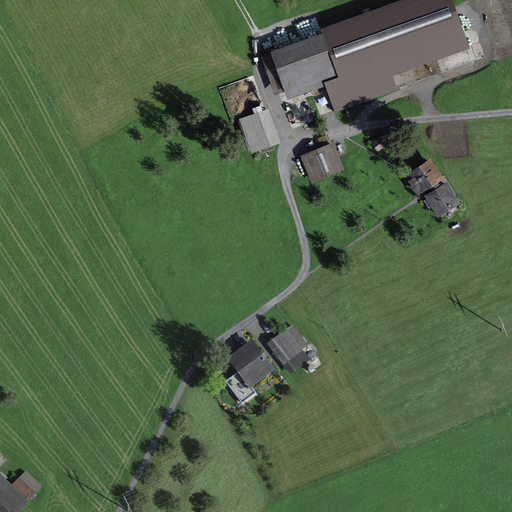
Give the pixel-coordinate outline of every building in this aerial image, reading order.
[(323,30),(270,49),(274,61),(264,65),(275,93),(285,90),(287,98),(325,83),(335,111),(398,89),(392,74),(471,46),(454,0),(392,0),(321,26),(323,30)] [(269,107),(239,118),(251,151),(281,141),(269,107)] [(382,135),(372,142),(378,150),(388,143),(382,135)] [(300,155),(312,182),(345,169),(333,141),(300,155)] [(431,155),(408,170),(412,176),(408,179),(417,193),(444,176),(431,155)] [(446,180),(424,194),(438,216),(461,201),(446,180)] [(293,324),(267,344),(290,375),(310,360),(303,350),(309,345),(293,324)] [(252,340),(227,359),(237,372),(225,382),(241,405),(257,394),(252,387),(274,371),(252,340)] [(27,472),(15,484),(31,500),(43,488),(27,472)] [(0,511),(21,511),(30,504),(0,474),(0,511)]
